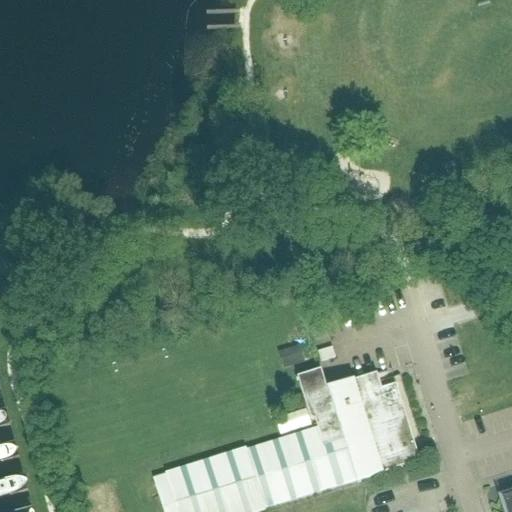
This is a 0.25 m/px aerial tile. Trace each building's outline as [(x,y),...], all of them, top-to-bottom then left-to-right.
[(283,371),(304,364),(298,347),(278,354),(283,371)] [(475,353),(477,364),(503,360),(501,349),(475,353)] [(314,422),(316,429),(164,476),(164,478),(153,481),(162,511),(264,511),(419,464),(395,387),(372,395),(367,379),(354,383),(326,391),(324,382),(321,372),(295,379),(309,419),(314,422)] [(504,399),(511,397),(511,384),(486,390),(491,411),(506,408),(504,399)] [(501,420),(483,425),(488,443),(505,438),(501,420)] [(511,511),(511,497),(502,500),(505,511),(511,511)]
